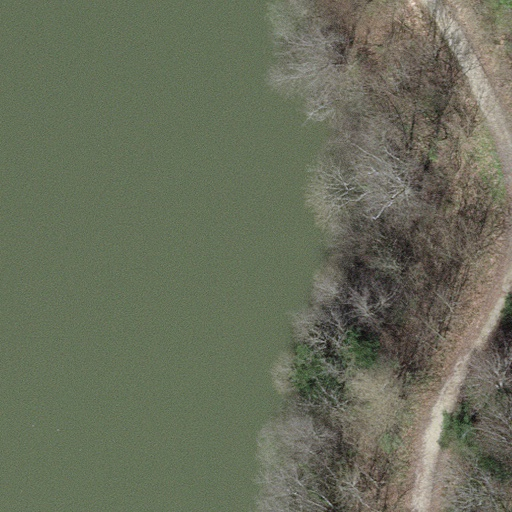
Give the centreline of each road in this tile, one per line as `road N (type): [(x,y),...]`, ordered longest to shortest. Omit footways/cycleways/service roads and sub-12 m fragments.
road 1 (track): [(511,257),(455,385),(416,511)]
road 2 (track): [(428,0),(470,66),(511,165)]
